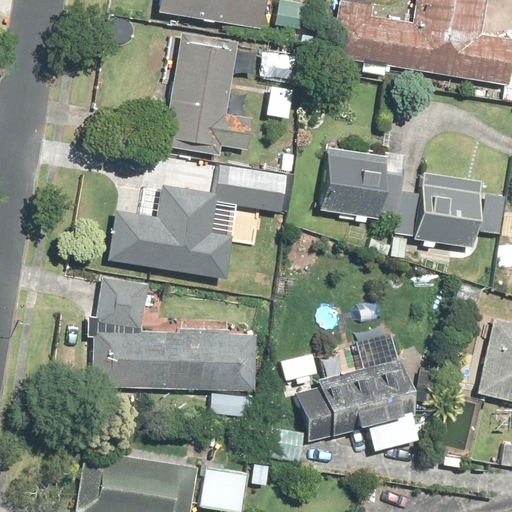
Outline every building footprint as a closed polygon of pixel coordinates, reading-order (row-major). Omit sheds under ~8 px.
[(151,0),(150,8),(255,24),(258,0),(151,0)] [(386,72),(504,87),(510,47),(510,41),(482,37),(486,0),(415,0),(413,25),(391,23),(392,16),(367,13),(368,0),(338,0),(330,65),(360,68),(359,75),(385,79),(386,72)] [(214,143),(245,147),(249,113),(221,109),(231,37),(173,29),(157,142),(213,149),(214,143)] [(511,47),(510,47),(504,87),(502,103),(511,104),(511,47)] [(379,151),(321,141),(310,207),(369,216),(379,151)] [(216,157),(213,186),(212,200),(283,208),(287,165),(216,157)] [(481,183),(418,175),(415,194),(409,240),(409,245),(472,254),(474,235),(498,238),(503,198),(480,195),(481,183)] [(107,209),(102,257),(220,270),(226,214),(210,212),(212,200),(213,186),(154,180),(151,214),(107,209)] [(409,240),(415,194),(399,192),(393,238),(409,240)] [(511,219),(503,219),(502,240),(511,241),(511,219)] [(88,335),(86,383),(252,388),(254,324),(140,320),(141,275),(90,273),(89,312),(81,312),(81,335),(88,335)] [(511,324),(488,320),(474,400),(511,406),(511,324)] [(312,354),(318,376),(340,370),(335,348),(312,354)] [(312,366),(306,349),(275,359),(281,376),(312,366)] [(321,383),(293,390),(306,445),(365,431),(370,453),(420,440),(400,363),(343,378),(321,383)] [(298,422),(256,418),(249,475),(265,477),(268,456),(294,459),(298,422)] [(185,511),(195,457),(78,437),(65,511),(72,511),(185,511)] [(511,445),(500,444),(497,470),(511,471),(511,445)] [(235,511),(240,467),(198,462),(192,511),(235,511)]
